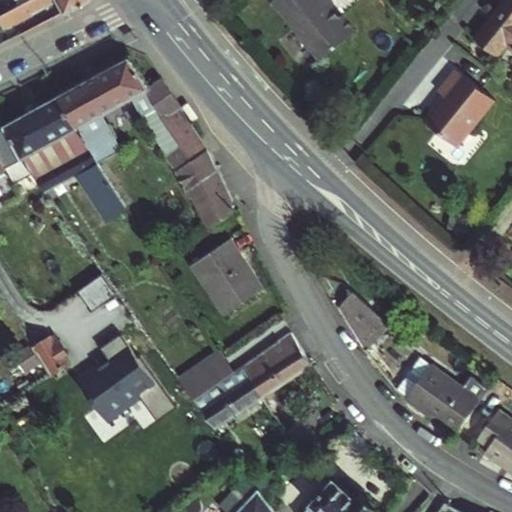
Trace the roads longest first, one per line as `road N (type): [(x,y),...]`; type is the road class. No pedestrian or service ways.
road 1 (residential): [(295,165),(273,203),(274,225),(341,355),(402,432),(511,501)]
road 2 (secondary): [(511,344),(295,165)]
road 3 (secondary): [(295,165),(148,0)]
road 4 (tertiary): [(0,69),(140,0)]
